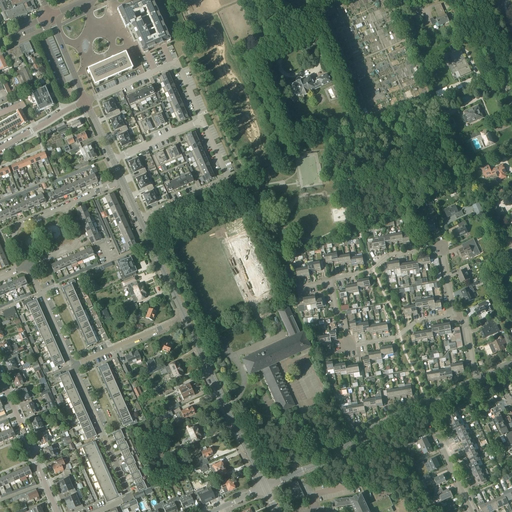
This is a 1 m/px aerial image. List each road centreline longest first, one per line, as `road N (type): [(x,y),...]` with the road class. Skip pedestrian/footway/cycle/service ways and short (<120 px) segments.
road 1 (residential): [(453,315),(441,246),(390,254),(368,271),(329,278)]
road 2 (tertiary): [(265,487),(184,318)]
road 3 (residential): [(265,487),(328,461),(422,405)]
road 4 (residential): [(97,511),(128,491),(72,365)]
road 5 (unknown): [(242,273),(265,334),(238,350),(244,386),(229,413)]
road 6 (residential): [(202,120),(228,179),(139,218)]
road 7 (residential): [(85,101),(173,63),(202,120)]
road 8 (residential): [(57,511),(0,374)]
road 9 (residential): [(72,365),(184,318)]
